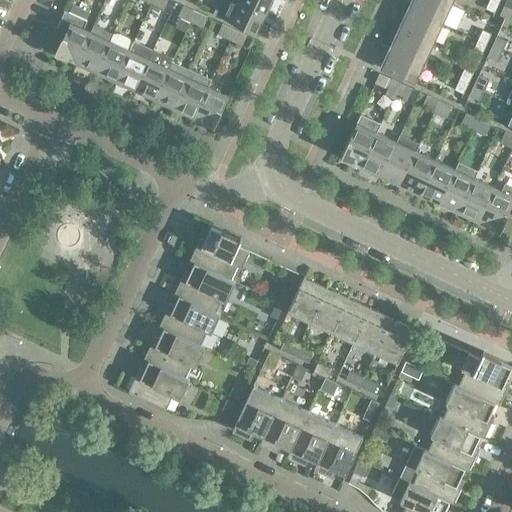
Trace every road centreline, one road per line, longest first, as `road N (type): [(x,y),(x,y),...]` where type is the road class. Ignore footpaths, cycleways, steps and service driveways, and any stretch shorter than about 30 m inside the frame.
road 1 (residential): [(339,511),(80,392)]
road 2 (residential): [(511,300),(295,198),(276,178)]
road 3 (residential): [(80,392),(180,180)]
road 4 (unclassified): [(276,178),(276,150),(345,0)]
road 5 (residential): [(180,180),(45,118)]
